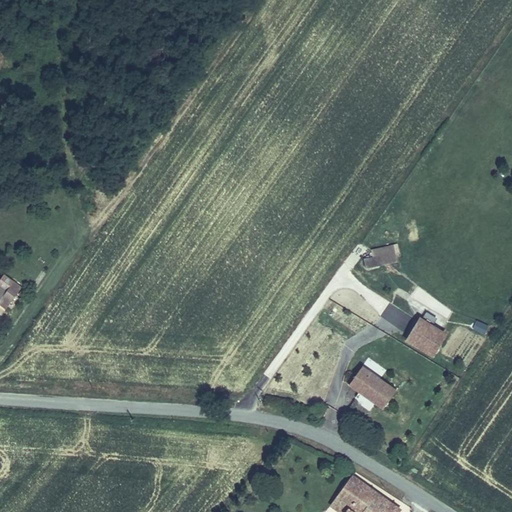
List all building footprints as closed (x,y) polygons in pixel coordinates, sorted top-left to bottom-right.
[(365,269),(398,263),(395,245),(370,249),(372,258),(363,259),(365,269)] [(4,296),(0,293),(0,305),(3,301),(13,307),(24,291),(12,285),(4,296)] [(13,307),(3,301),(0,305),(0,309),(10,314),(13,307)] [(435,358),(447,333),(417,319),(405,344),(435,358)] [(382,411),(397,390),(362,366),(347,388),(382,411)] [(357,474),(334,505),(344,511),(350,505),(359,511),(407,511),(408,511),(357,474)]
